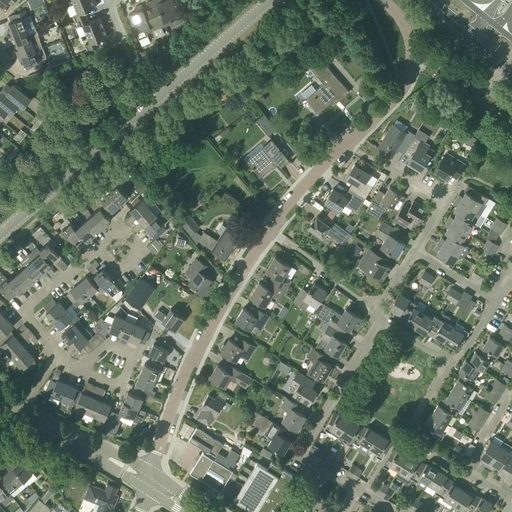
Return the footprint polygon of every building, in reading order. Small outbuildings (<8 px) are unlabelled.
[(73,15),(75,21),(87,16),(85,11),(95,7),(92,0),(84,0),(74,4),(78,13),(73,15)] [(149,9),(144,11),(153,31),(166,26),(154,0),(153,0),(146,3),(149,9)] [(154,0),(166,26),(172,23),(171,19),(179,15),(172,0),(164,0),(163,0),(162,0),(154,0)] [(153,31),(144,11),(142,5),(135,7),(137,11),(129,15),(136,33),(145,30),(146,34),(153,31)] [(25,10),(14,14),(16,20),(9,23),(11,29),(8,30),(10,35),(27,28),(23,18),(28,16),(25,10)] [(186,23),(195,20),(193,11),(184,14),(186,23)] [(79,36),(86,34),(103,27),(99,17),(89,21),(87,16),(75,21),(78,27),(76,27),(79,36)] [(103,27),(86,34),(90,42),(85,44),(87,51),(99,46),(96,41),(107,37),(103,27)] [(27,28),(10,35),(12,40),(15,39),(17,44),(39,36),(37,31),(29,34),(27,28)] [(39,36),(17,44),(19,50),(16,51),(18,56),(42,46),(38,36),(39,36)] [(42,46),(18,56),(20,61),(23,60),(25,66),(33,63),(35,69),(46,64),(44,58),(47,57),(42,46)] [(141,52),(145,61),(150,58),(146,50),(141,52)] [(323,83),(312,93),(308,87),(300,93),(305,99),(318,113),(330,103),(333,106),(333,105),(330,101),(337,95),(340,99),(349,92),(321,59),(310,68),(323,83)] [(1,90),(19,105),(23,108),(31,99),(13,84),(10,87),(6,84),(1,90)] [(12,114),(19,105),(1,90),(0,91),(0,104),(9,111),(12,114)] [(227,90),(220,95),(224,101),(225,101),(231,97),(227,90)] [(414,102),(411,110),(419,113),(422,104),(414,101),(414,102)] [(0,118),(1,120),(9,111),(0,104),(0,118)] [(263,113),(255,120),(268,136),(276,129),(263,113)] [(445,119),(442,125),(451,131),(454,125),(445,119)] [(406,148),(413,136),(414,134),(407,130),(405,132),(392,124),(377,148),(391,157),(398,145),(405,150),(406,148)] [(18,133),(24,137),(27,133),(21,129),(18,133)] [(15,137),(17,139),(20,141),(24,137),(18,133),(15,137)] [(413,136),(406,148),(413,153),(407,162),(420,170),(429,155),(424,152),(428,145),(413,136)] [(242,158),(259,178),(271,168),(270,166),(274,163),(275,164),(277,163),(280,167),(288,160),(271,139),(262,146),(266,150),(256,158),(250,151),(242,158)] [(446,180),(449,174),(456,179),(465,164),(445,152),(433,172),(446,180)] [(357,185),(353,191),(365,198),(377,178),(366,172),(354,164),(346,178),(357,185)] [(101,185),(108,192),(119,205),(128,198),(109,177),(101,185)] [(143,190),(147,187),(143,182),(139,186),(143,190)] [(486,205),(485,204),(489,198),(468,185),(464,191),(465,192),(462,197),(459,196),(460,195),(459,194),(456,199),(480,214),(486,205)] [(143,190),(139,186),(135,189),(139,194),(143,190)] [(370,202),(368,205),(366,211),(378,218),(387,203),(393,206),(401,193),(389,186),(385,193),(378,189),(371,200),(370,202)] [(363,202),(368,205),(370,202),(365,198),(353,191),(349,189),(345,196),(333,188),(325,202),(338,211),(342,204),(356,212),(363,202)] [(95,201),(100,207),(99,207),(107,216),(119,205),(108,192),(101,199),(99,197),(95,201)] [(184,198),(180,193),(175,196),(179,202),(184,198)] [(137,218),(149,207),(142,198),(129,210),(137,218)] [(470,221),(473,223),(475,224),(480,214),(456,199),(453,204),(454,204),(457,205),(453,211),(456,213),(457,213),(469,221),(470,221)] [(403,205),(393,220),(405,227),(410,220),(416,223),(425,208),(413,201),(408,208),(403,205)] [(149,207),(137,218),(144,226),(161,210),(155,203),(149,207)] [(68,205),(60,212),(63,215),(65,217),(73,210),(68,205)] [(99,207),(91,215),(102,227),(111,220),(107,216),(99,207)] [(165,208),(162,211),(161,210),(144,226),(151,234),(153,233),(156,237),(166,229),(164,227),(166,225),(166,223),(173,217),(165,208)] [(457,213),(456,213),(457,213),(454,219),(451,217),(451,216),(448,221),(467,233),(473,223),(470,221),(469,221),(457,213)] [(197,243),(198,241),(226,259),(241,236),(226,226),(216,240),(203,231),(201,235),(196,231),(201,227),(189,214),(179,222),(197,243)] [(102,227),(91,215),(83,222),(94,234),(102,227)] [(314,220),(308,228),(322,238),(326,232),(341,244),(345,239),(352,235),(333,221),(330,226),(317,216),(314,220)] [(496,217),(493,222),(504,228),(507,224),(496,217)] [(404,243),(395,237),(399,231),(382,220),(374,233),(385,240),(380,246),(396,256),(404,243)] [(467,233),(448,221),(445,226),(446,225),(449,227),(445,233),(448,235),(461,243),(461,242),(467,233)] [(83,222),(75,229),(81,235),(86,241),(94,234),(83,222)] [(490,227),(501,234),(504,228),(493,222),(490,227)] [(81,235),(75,229),(70,223),(58,234),(62,238),(66,235),(73,242),(81,235)] [(349,223),(345,229),(350,233),(354,227),(349,223)] [(461,243),(448,235),(445,240),(442,239),(443,238),(442,237),(439,242),(459,254),(464,258),(468,251),(467,249),(468,247),(461,242),(461,243)] [(162,247),(156,239),(147,246),(153,254),(162,247)] [(488,239),(485,244),(495,250),(498,245),(488,239)] [(55,244),(52,240),(39,250),(41,253),(50,263),(58,255),(51,248),(55,244)] [(459,254),(439,242),(436,247),(437,247),(440,248),(436,254),(453,264),(459,254)] [(495,250),(485,244),(479,254),(489,260),(495,250)] [(384,264),(387,258),(369,248),(358,266),(369,272),(369,274),(372,275),(374,275),(382,280),(390,267),(384,264)] [(41,253),(33,259),(44,272),(52,264),(50,263),(41,253)] [(275,275),(271,282),(284,290),(285,289),(287,291),(290,286),(288,285),(290,280),(296,270),(290,266),(275,256),(267,270),(275,275)] [(22,263),(25,266),(35,279),(44,272),(33,259),(30,262),(27,258),(22,263)] [(63,269),(68,267),(65,258),(60,259),(63,269)] [(193,277),(189,283),(203,292),(212,279),(203,273),(208,266),(196,258),(186,273),(193,277)] [(477,265),(470,276),(475,279),(481,268),(477,265)] [(25,266),(16,273),(27,286),(35,279),(25,266)] [(475,279),(480,282),(487,272),(481,268),(475,279)] [(114,276),(111,279),(102,269),(94,277),(105,289),(110,284),(117,292),(123,286),(114,276)] [(423,284),(429,273),(425,271),(418,281),(423,284)] [(16,273),(8,280),(17,291),(19,293),(27,286),(16,273)] [(429,273),(423,284),(428,287),(435,277),(429,273)] [(0,276),(0,296),(3,300),(7,296),(9,298),(17,291),(8,280),(2,274),(0,276)] [(105,289),(94,277),(90,280),(86,276),(78,283),(89,295),(97,288),(101,292),(105,289)] [(140,307),(155,286),(141,276),(126,298),(140,307)] [(276,303),(284,290),(271,282),(268,287),(259,282),(250,297),(265,306),(269,298),(276,303)] [(66,294),(73,302),(72,303),(76,307),(89,295),(78,283),(70,290),(70,291),(66,294)] [(309,302),(316,306),(326,290),(314,283),(311,289),(310,289),(308,292),(302,288),(304,285),(293,301),(305,309),(309,302)] [(450,300),(456,290),(452,287),(446,298),(450,300)] [(456,290),(450,300),(456,304),(462,293),(456,290)] [(401,313),(404,314),(412,301),(398,293),(389,308),(400,314),(401,313)] [(10,323),(3,315),(0,311),(0,302),(3,300),(0,296),(0,336),(1,337),(9,330),(13,326),(10,323)] [(46,312),(53,320),(65,309),(58,301),(57,303),(53,298),(44,306),(48,311),(46,312)] [(470,299),(464,309),(469,312),(475,302),(470,299)] [(414,328),(424,313),(415,308),(417,304),(412,301),(404,314),(403,316),(407,318),(404,322),(414,328)] [(316,317),(328,324),(340,331),(344,334),(348,329),(350,330),(353,325),(356,327),(361,318),(346,308),(342,315),(332,308),(331,308),(325,304),(316,317)] [(166,315),(159,309),(154,315),(162,321),(175,331),(185,318),(171,308),(166,315)] [(269,316),(258,309),(254,314),(243,308),(236,320),(251,329),(254,323),(261,328),(269,316)] [(61,329),(63,327),(62,326),(73,317),(65,309),(53,320),(61,329)] [(98,310),(92,315),(96,319),(101,314),(98,310)] [(102,328),(99,331),(104,336),(110,331),(119,334),(125,319),(115,315),(112,323),(104,320),(111,313),(109,311),(96,321),(102,328)] [(431,331),(439,318),(434,315),(432,318),(424,313),(414,328),(425,335),(427,331),(431,333),(432,332),(431,331)] [(443,313),(440,318),(439,318),(431,331),(432,332),(435,333),(434,335),(444,341),(453,326),(448,323),(451,318),(443,313)] [(62,334),(69,342),(86,328),(85,328),(78,320),(80,319),(76,314),(73,317),(62,326),(63,327),(66,331),(62,334)] [(119,334),(128,339),(134,323),(125,319),(119,334)] [(139,341),(145,343),(150,332),(144,330),(145,328),(134,323),(128,339),(139,343),(139,341)] [(344,334),(340,331),(328,324),(320,337),(327,342),(324,348),(338,356),(346,342),(341,339),(344,334)] [(501,329),(511,335),(511,334),(511,328),(504,324),(501,329)] [(457,345),(460,347),(469,332),(463,328),(461,331),(453,326),(444,341),(455,348),(457,345)] [(82,345),(86,342),(90,338),(93,336),(86,328),(69,342),(77,350),(82,345)] [(498,334),(508,340),(511,335),(501,329),(498,334)] [(13,334),(9,330),(1,337),(0,337),(0,343),(1,345),(13,334)] [(106,339),(104,336),(99,331),(95,335),(101,342),(106,339)] [(1,345),(8,353),(20,342),(13,334),(1,345)] [(93,336),(90,338),(97,346),(101,342),(95,335),(93,336)] [(480,350),(495,359),(504,345),(489,336),(483,347),(484,348),(483,351),(481,350),(480,350)] [(97,346),(90,338),(86,342),(93,350),(97,346)] [(221,352),(237,361),(240,355),(248,360),(256,346),(245,339),(240,346),(229,339),(225,345),(223,345),(221,349),(222,350),(221,352)] [(8,353),(15,361),(27,350),(20,342),(8,353)] [(93,350),(86,342),(82,345),(89,353),(93,350)] [(153,355),(151,360),(162,365),(168,350),(153,343),(149,353),(153,355)] [(314,361),(308,370),(323,380),(332,366),(323,361),(326,356),(312,348),(307,356),(314,361)] [(35,358),(27,350),(15,361),(22,369),(24,367),(28,372),(37,364),(33,359),(35,358)] [(469,361),(468,362),(480,368),(480,369),(483,371),(489,362),(492,364),(495,359),(480,350),(479,353),(475,351),(469,361)] [(468,362),(469,361),(466,359),(459,370),(462,372),(460,375),(462,376),(475,384),(478,378),(475,376),(480,369),(480,368),(468,362)] [(162,365),(151,360),(149,365),(145,363),(140,374),(155,380),(159,369),(164,372),(166,367),(162,365)] [(224,386),(229,377),(246,388),(252,378),(242,371),(230,364),(226,370),(218,365),(210,377),(224,386)] [(501,369),(511,376),(511,369),(504,365),(501,369)] [(317,391),(311,387),(315,381),(297,371),(289,384),(296,388),(293,394),(308,404),(317,391)] [(140,374),(134,389),(153,397),(155,391),(151,389),(155,380),(140,374)] [(458,378),(452,389),(466,398),(475,384),(462,376),(460,379),(458,378)] [(501,394),(506,385),(496,378),(490,387),(501,394)] [(60,398),(67,383),(57,379),(56,381),(51,379),(46,390),(52,392),(51,394),(60,398)] [(60,398),(70,402),(67,409),(73,411),(75,408),(81,392),(76,390),(77,388),(67,383),(60,398)] [(490,387),(487,392),(498,399),(501,394),(490,387)] [(128,392),(124,402),(137,408),(142,397),(151,402),(153,397),(134,389),(132,393),(128,392)] [(445,403),(445,404),(458,411),(466,398),(452,389),(446,399),(447,400),(445,403)] [(91,396),(81,392),(75,408),(85,412),(91,396)] [(487,392),(484,397),(495,403),(498,399),(487,392)] [(215,418),(220,408),(226,412),(230,405),(225,401),(224,403),(215,397),(214,398),(208,394),(200,408),(202,410),(197,418),(209,426),(214,417),(215,418)] [(85,412),(94,416),(101,401),(91,396),(85,412)] [(297,405),(286,398),(281,406),(287,410),(281,420),(297,430),(306,416),(294,409),(297,405)] [(104,420),(105,420),(109,422),(113,412),(109,410),(111,405),(101,401),(94,416),(104,420)] [(137,408),(124,402),(119,412),(142,421),(146,411),(137,408)] [(438,404),(432,414),(446,423),(451,415),(454,417),(458,411),(445,404),(445,403),(444,402),(442,406),(438,404)] [(484,421),(489,412),(479,405),(473,414),(484,421)] [(117,419),(119,414),(113,412),(109,422),(110,422),(105,434),(113,437),(120,421),(117,419)] [(272,438),(268,445),(283,454),(291,441),(282,436),(286,429),(272,421),(256,412),(252,424),(263,431),(264,430),(266,431),(265,434),(272,438)] [(336,416),(333,414),(324,429),(338,438),(349,419),(338,413),(336,416)] [(446,423),(432,414),(425,424),(429,427),(427,430),(441,439),(445,434),(441,432),(446,423)] [(473,414),(470,419),(481,426),(484,421),(473,414)] [(351,446),(353,443),(361,430),(358,428),(359,426),(349,419),(338,438),(351,446)] [(467,424),(478,431),(481,426),(470,419),(467,424)] [(206,450),(203,453),(211,458),(213,455),(215,456),(222,443),(196,427),(189,439),(206,450)] [(362,428),(361,430),(353,443),(358,446),(360,443),(369,448),(378,433),(368,427),(366,430),(362,428)] [(389,439),(378,433),(369,448),(377,453),(375,456),(381,460),(390,445),(387,443),(389,439)] [(483,463),(487,465),(500,446),(490,440),(480,456),(486,460),(484,463),(483,462),(483,463)] [(469,457),(475,446),(470,443),(464,453),(469,457)] [(454,450),(460,454),(463,449),(457,445),(454,450)] [(500,446),(487,465),(493,469),(493,468),(492,468),(494,465),(499,468),(500,468),(507,455),(508,456),(510,452),(500,446)] [(324,460),(330,450),(325,447),(318,457),(324,460)] [(389,466),(398,471),(407,456),(397,449),(395,453),(392,451),(383,465),(388,469),(389,466)] [(330,450),(324,460),(329,464),(335,453),(330,450)] [(233,471),(211,458),(203,453),(202,452),(201,455),(199,453),(195,459),(197,461),(190,473),(221,492),(233,471)] [(500,478),(505,481),(511,470),(511,458),(508,456),(507,455),(500,468),(499,468),(497,472),(503,475),(501,478),(500,478)] [(408,485),(412,479),(420,466),(417,464),(418,462),(407,456),(398,471),(394,477),(408,485)] [(13,458),(9,461),(25,479),(29,484),(37,478),(32,473),(21,460),(16,464),(15,462),(16,461),(13,458)] [(10,469),(5,473),(16,486),(25,479),(9,461),(4,465),(8,468),(10,469)] [(269,511),(274,505),(278,508),(297,478),(280,468),(275,475),(267,470),(257,463),(234,500),(253,511),(269,511)] [(267,470),(275,475),(280,468),(271,463),(267,470)] [(419,479),(428,484),(437,469),(427,463),(425,466),(421,464),(420,466),(412,479),(417,482),(419,479)] [(357,467),(352,464),(346,474),(351,477),(357,467)] [(357,467),(351,477),(356,481),(362,470),(357,467)] [(433,492),(439,496),(448,481),(445,479),(447,476),(437,469),(428,484),(436,489),(433,492)] [(16,486),(5,473),(1,477),(0,475),(0,474),(0,475),(0,474),(0,483),(9,493),(16,486)] [(49,478),(44,483),(48,487),(54,482),(49,478)] [(439,496),(453,504),(462,489),(452,483),(451,485),(448,483),(449,481),(448,481),(439,496)] [(9,493),(0,483),(0,498),(1,500),(5,505),(13,498),(9,493)] [(90,484),(84,498),(95,503),(96,502),(99,504),(96,511),(100,511),(101,511),(103,511),(113,511),(114,509),(113,509),(118,496),(115,494),(118,487),(108,483),(105,491),(90,484)] [(382,497),(388,486),(384,484),(377,494),(382,497)] [(388,486),(382,497),(387,500),(394,490),(388,486)] [(462,489),(453,504),(466,511),(467,511),(475,500),(472,498),(473,496),(462,489)] [(413,497),(407,507),(411,510),(418,500),(413,497)] [(476,498),(475,500),(467,511),(486,511),(492,503),(481,497),(479,500),(476,498)] [(418,500),(411,510),(414,511),(417,511),(423,503),(418,500)] [(96,502),(95,503),(92,511),(90,511),(89,511),(103,511),(101,511),(100,511),(96,511),(99,504),(96,502)]
